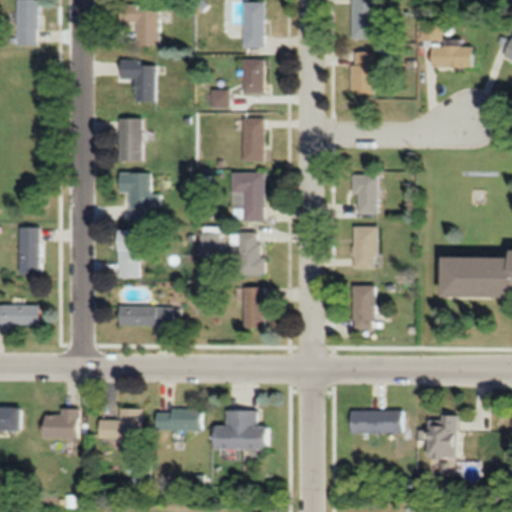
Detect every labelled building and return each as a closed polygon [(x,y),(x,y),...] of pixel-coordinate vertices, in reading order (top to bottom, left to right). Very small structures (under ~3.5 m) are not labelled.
[(18,0),(19,44),(41,44),(40,0),(18,0)] [(353,0),(354,39),(377,39),(377,0),(353,0)] [(267,1),(245,1),(245,47),(267,47),(267,1)] [(139,23),(140,45),(161,45),(160,9),(131,10),(131,23),(139,23)] [(433,67),(475,67),(475,46),(433,46),(433,67)] [(377,95),(377,52),(354,52),(354,95),(377,95)] [(246,92),(267,92),(267,58),(246,58),(246,92)] [(139,79),(139,101),(159,101),(159,60),(123,60),(123,78),(139,79)] [(214,107),(232,107),(232,89),(214,89),(214,107)] [(123,161),(146,161),(146,117),(123,117),(123,161)] [(247,162),(267,162),(267,117),(247,117),(247,162)] [(123,192),(132,192),(132,220),(153,220),(153,206),(162,206),(162,194),(153,194),(153,172),(123,171),(123,192)] [(267,173),(235,173),(235,221),(267,221),(267,173)] [(380,175),(357,175),(357,215),(380,215),(380,175)] [(23,273),(42,273),(42,226),(23,226),(23,273)] [(355,226),(355,269),(380,269),(380,226),(355,226)] [(122,278),(143,278),(143,230),(122,230),(122,278)] [(267,275),(267,242),(259,242),(259,232),(243,232),(243,275),(267,275)] [(201,233),(201,257),(222,257),(222,233),(201,233)] [(377,285),(355,285),(355,329),(377,329),(377,285)] [(247,287),(247,328),(267,328),(267,287),(247,287)] [(0,323),(42,324),(42,305),(0,304),(0,323)] [(122,326),(177,326),(177,306),(122,306),(122,326)] [(24,406),(0,406),(0,429),(24,429),(24,406)] [(81,408),(61,408),(61,415),(44,415),(44,438),(81,438),(81,408)] [(144,408),(124,408),(124,419),(104,419),(104,438),(144,438),(144,408)] [(205,431),(205,409),(160,409),(160,431),(205,431)] [(270,449),(270,425),(261,425),(261,409),(229,409),(229,426),(218,426),(218,449),(270,449)] [(352,433),(404,433),(404,409),(352,409),(352,433)] [(430,425),(429,458),(459,459),(460,416),(443,416),(442,425),(430,425)]
